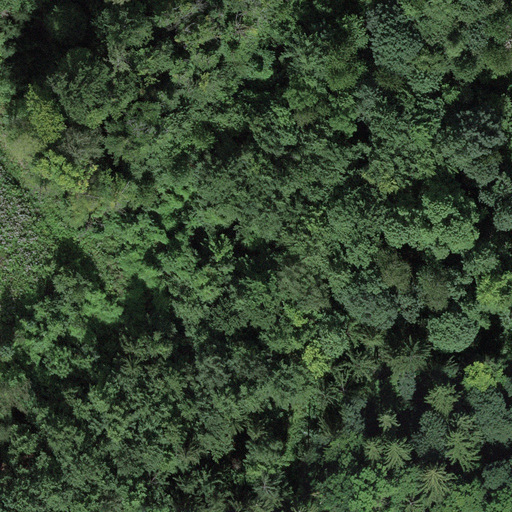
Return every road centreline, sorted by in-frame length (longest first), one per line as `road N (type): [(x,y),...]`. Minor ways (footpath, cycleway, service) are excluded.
road 1 (track): [(362,14),(334,113),(281,478),(284,511)]
road 2 (track): [(511,251),(463,186),(429,113),(345,0)]
road 3 (track): [(0,142),(94,267),(111,322)]
road 4 (track): [(479,511),(481,473),(511,362)]
